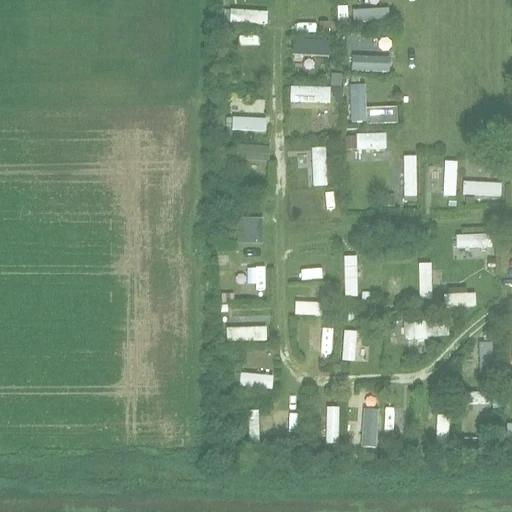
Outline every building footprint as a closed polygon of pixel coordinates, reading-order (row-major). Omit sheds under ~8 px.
[(263,7),(230,7),(230,21),(263,21),(263,7)] [(390,23),(389,7),(350,8),(351,23),(390,23)] [(328,34),(328,24),(319,24),(319,34),(328,34)] [(296,57),(331,56),(331,38),(295,39),(296,57)] [(387,56),(354,56),(354,69),(387,69),(387,56)] [(269,73),(248,77),(250,90),(271,86),(269,73)] [(351,119),(364,119),(365,83),(351,83),(351,119)] [(289,104),(329,104),(329,90),(289,89),(289,104)] [(342,89),(331,89),(331,100),(343,99),(342,89)] [(265,117),(234,117),(234,130),(265,130),(265,117)] [(360,149),(385,150),(385,135),(360,135),(360,149)] [(355,139),(344,139),(344,152),(356,151),(355,139)] [(265,144),(236,144),(235,158),(265,158),(265,144)] [(326,147),(309,148),(309,187),(327,187),(326,147)] [(402,195),(416,195),(416,159),(402,159),(402,195)] [(446,194),(455,195),(455,162),(446,162),(446,194)] [(461,196),(498,198),(499,185),(462,184),(461,196)] [(394,209),(394,197),(381,197),(381,209),(394,209)] [(262,221),(237,220),(237,246),(261,247),(262,221)] [(457,235),(457,248),(492,246),(492,233),(457,235)] [(346,296),(359,295),(357,255),(344,256),(346,296)] [(274,276),(274,258),(238,258),(237,275),(274,276)] [(496,261),(488,260),(487,268),(495,269),(496,261)] [(421,299),(434,298),(433,263),(419,263),(421,299)] [(322,277),(322,268),(299,269),(299,278),(322,277)] [(475,305),(474,292),(445,294),(445,307),(475,305)] [(233,296),(221,296),(221,305),(233,304),(233,296)] [(320,300),(296,301),(297,314),(320,313),(320,300)] [(353,322),(353,313),(343,314),(344,322),(353,322)] [(412,336),(447,335),(447,323),(412,324),(412,336)] [(265,328),(230,329),(231,342),(265,341),(265,328)] [(358,360),(357,332),(344,332),(345,360),(358,360)] [(491,342),(478,342),(479,376),(492,375),(491,342)] [(270,373),(240,374),(240,387),(271,386),(270,373)] [(491,391),(462,392),(463,403),(491,402),(491,391)] [(336,407),(324,407),(325,443),(337,442),(336,407)] [(375,408),(362,408),(364,445),(376,444),(375,408)] [(304,436),(304,409),(293,409),(293,436),(304,436)] [(259,440),(258,411),(248,411),(249,440),(259,440)] [(449,415),(437,416),(438,443),(450,443),(449,415)]
